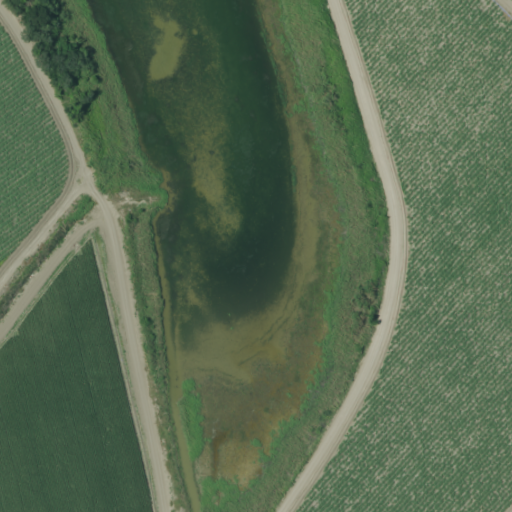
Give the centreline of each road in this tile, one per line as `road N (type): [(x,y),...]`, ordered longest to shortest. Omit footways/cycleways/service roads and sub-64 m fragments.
road 1 (residential): [(324,0),(398,217),(387,305),(363,369),(276,511)]
road 2 (residential): [(0,7),(55,100),(114,236),(172,511)]
